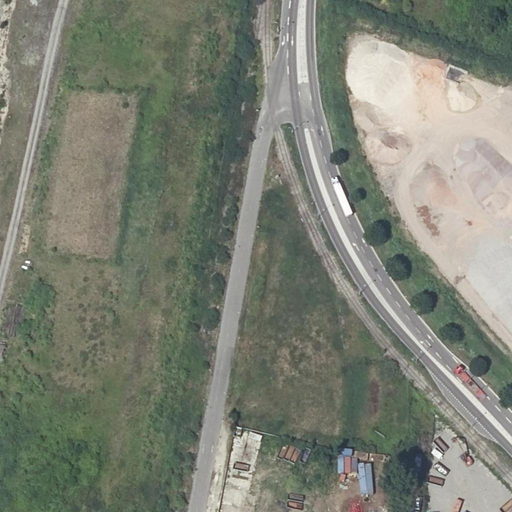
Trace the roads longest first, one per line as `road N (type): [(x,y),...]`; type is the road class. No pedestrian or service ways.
road 1 (unclassified): [(300,86),(280,98),(262,140),(197,511)]
road 2 (tertiary): [(300,86),(319,180),(366,277),(511,441)]
road 3 (unknown): [(511,330),(402,195),(406,155),(421,138),(456,116),(485,115)]
